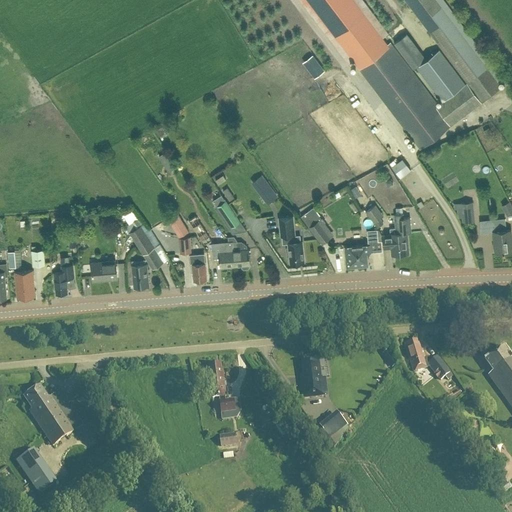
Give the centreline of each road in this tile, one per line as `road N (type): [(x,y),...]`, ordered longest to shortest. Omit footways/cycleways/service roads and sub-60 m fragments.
road 1 (tertiary): [(0,316),(511,279)]
road 2 (unclassified): [(89,359),(511,321)]
road 3 (unclassified): [(185,511),(102,399),(89,359)]
